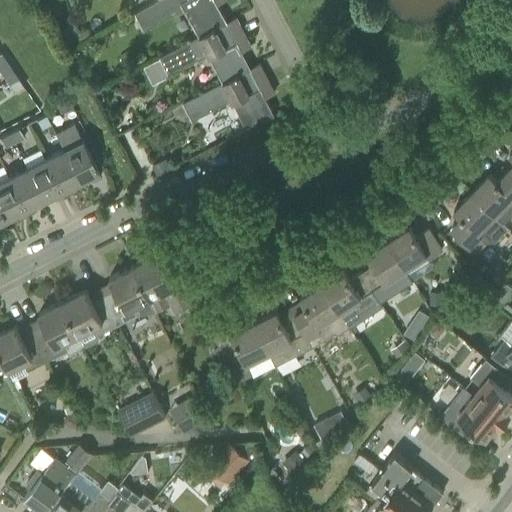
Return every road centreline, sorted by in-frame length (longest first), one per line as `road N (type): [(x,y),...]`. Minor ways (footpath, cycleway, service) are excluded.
road 1 (residential): [(0,278),(187,185),(332,142)]
road 2 (residential): [(332,142),(377,128),(511,40)]
road 3 (residential): [(332,142),(263,0)]
